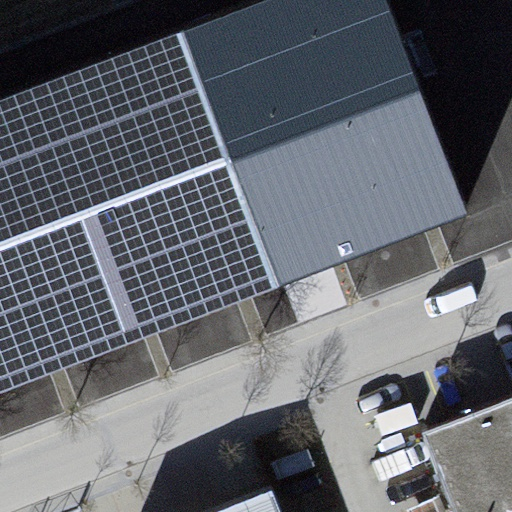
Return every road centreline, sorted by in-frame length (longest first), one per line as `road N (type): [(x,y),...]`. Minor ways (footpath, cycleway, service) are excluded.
road 1 (residential): [(0,483),(511,285)]
road 2 (unknown): [(317,360),(341,444),(375,511)]
